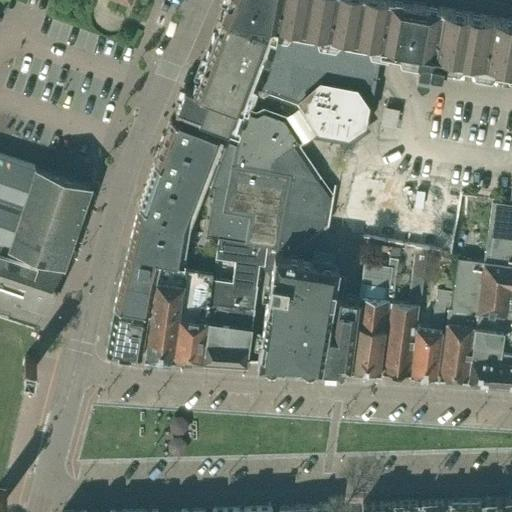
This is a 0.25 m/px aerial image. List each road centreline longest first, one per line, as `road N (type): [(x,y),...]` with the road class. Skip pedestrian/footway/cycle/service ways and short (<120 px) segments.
road 1 (residential): [(44,491),(511,477)]
road 2 (residential): [(511,403),(75,371)]
road 3 (tertiary): [(75,371),(123,185),(200,0)]
road 4 (tertiary): [(44,491),(75,371)]
